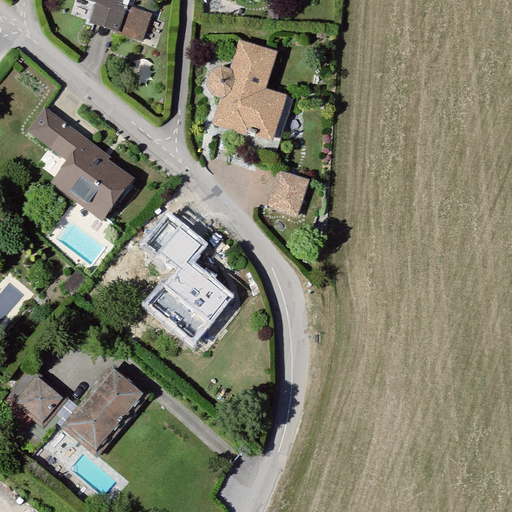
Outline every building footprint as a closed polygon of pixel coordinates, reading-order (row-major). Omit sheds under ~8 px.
[(137,0),(54,0),(95,16),(88,32),(121,44),(137,0)] [(220,0),(260,13),(264,0),(220,0)] [(280,59),(241,46),(211,130),(271,150),(287,104),(267,97),(280,59)] [(142,192),(44,118),(27,139),(47,154),(40,163),(63,181),(53,194),(109,236),(142,192)] [(281,170),(270,207),(302,216),(313,179),(281,170)] [(232,309),(183,269),(147,312),(196,352),(232,309)] [(144,394),(111,367),(64,423),(98,451),(144,394)] [(4,407),(28,424),(35,415),(50,426),(71,397),(31,369),(4,407)]
